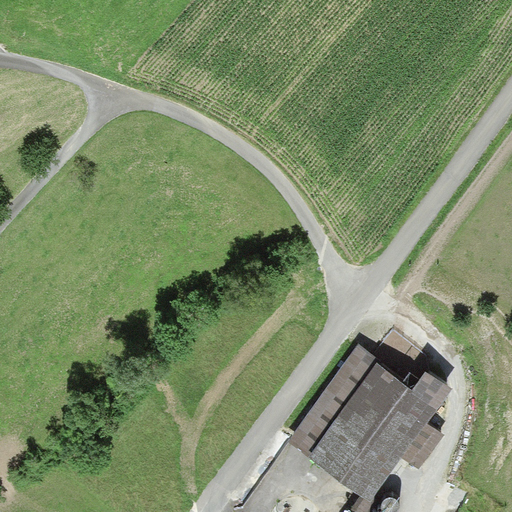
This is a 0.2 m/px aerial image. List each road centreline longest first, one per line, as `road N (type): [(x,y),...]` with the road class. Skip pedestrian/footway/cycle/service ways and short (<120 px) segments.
road 1 (unclassified): [(201,511),(511,92)]
road 2 (track): [(352,306),(306,219),(270,178),(193,122),(116,93)]
road 3 (track): [(0,221),(116,93)]
